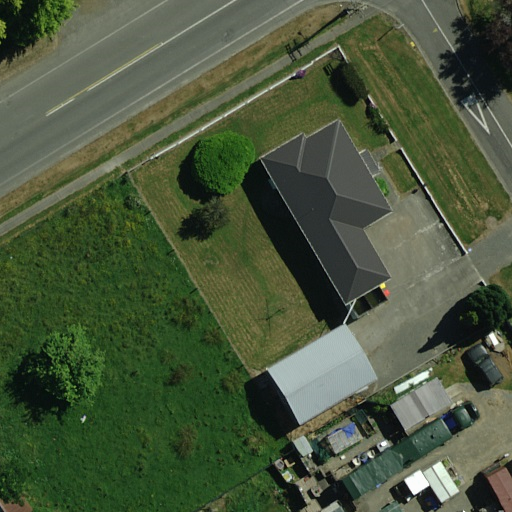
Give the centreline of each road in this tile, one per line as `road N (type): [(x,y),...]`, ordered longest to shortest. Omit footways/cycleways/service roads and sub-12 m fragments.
road 1 (primary): [(233,0),(0,143)]
road 2 (residential): [(423,0),(511,143)]
